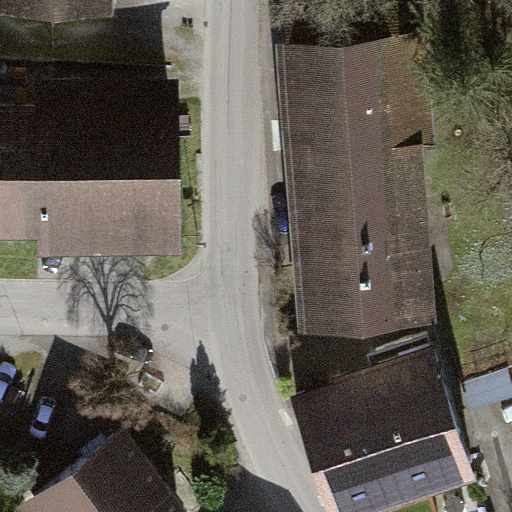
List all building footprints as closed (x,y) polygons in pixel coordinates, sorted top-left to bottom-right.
[(7,0),(7,10),(115,11),(115,0),(7,0)] [(408,35),(276,46),(298,309),(430,298),(408,35)] [(0,74),(0,237),(176,237),(175,73),(0,74)] [(430,336),(304,378),(346,501),(471,458),(430,336)] [(126,425),(22,508),(25,511),(181,511),(190,505),(126,425)]
